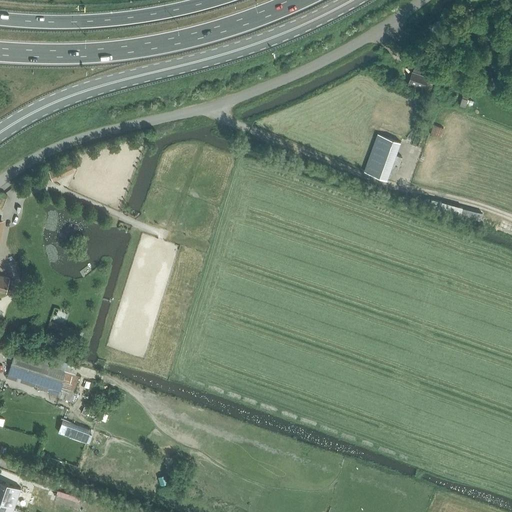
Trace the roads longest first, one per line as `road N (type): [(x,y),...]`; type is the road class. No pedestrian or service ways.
road 1 (unclassified): [(0,180),(78,140),(301,73),(424,0)]
road 2 (primary): [(0,132),(57,101),(245,48),(352,0)]
road 3 (primary): [(0,51),(135,48),(200,35),(296,0)]
road 4 (primary): [(208,0),(111,19),(0,18)]
